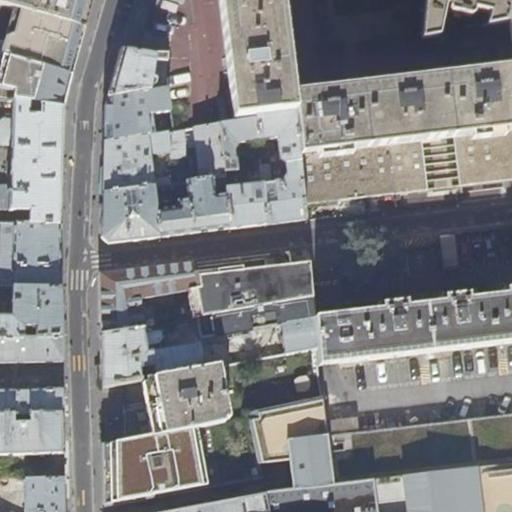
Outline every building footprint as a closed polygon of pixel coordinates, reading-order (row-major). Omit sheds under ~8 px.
[(76,59),(92,1),(92,0),(0,0),(0,6),(10,9),(1,41),(0,44),(0,57),(1,58),(72,76),(76,59)] [(280,1),(280,0),(217,0),(232,119),(294,113),(294,112),(292,95),(287,57),(280,1)] [(425,0),(423,39),(437,36),(445,3),(449,4),(448,9),(450,12),(470,16),(473,15),(474,10),(488,13),(486,26),(505,23),(509,0),(425,0)] [(164,89),(167,75),(167,54),(153,54),(136,51),(119,49),(112,75),(106,100),(164,89)] [(68,89),(72,76),(1,58),(0,57),(0,100),(13,102),(29,105),(39,106),(63,109),(68,89)] [(427,190),(421,140),(453,136),(459,186),(492,182),(511,179),(511,68),(409,81),(292,95),(294,112),(294,113),(293,114),(297,155),(303,206),(340,201),(408,192),(427,190)] [(151,138),(147,114),(167,110),(164,89),(106,100),(105,104),(104,108),(104,111),(103,143),(148,137),(148,138),(151,138)] [(0,208),(26,210),(28,210),(29,208),(59,209),(61,160),(63,109),(39,106),(39,116),(29,115),(29,105),(13,102),(12,122),(3,122),(0,127),(0,132),(0,140),(4,145),(10,145),(9,189),(0,188),(0,208)] [(297,155),(293,114),(255,119),(257,142),(275,140),(278,161),(284,166),(285,177),(280,183),(270,185),(267,166),(259,167),(261,186),(264,225),(281,223),(304,220),(303,206),(297,155)] [(257,142),(255,119),(219,123),(219,125),(222,163),(233,162),(231,155),(232,151),(236,144),(257,142)] [(222,163),(219,125),(193,130),(199,181),(224,178),(222,163)] [(153,180),(151,156),(169,155),(170,160),(186,159),(183,132),(151,138),(148,138),(148,137),(103,143),(103,165),(102,196),(154,188),(170,186),(169,180),(164,180),(164,179),(153,180)] [(229,230),(226,196),(213,197),(212,189),(225,187),(224,178),(199,181),(181,184),(184,200),(172,202),(174,210),(158,212),(154,188),(102,196),(102,199),(100,238),(104,242),(107,245),(141,240),(229,230)] [(264,225),(261,186),(225,190),(226,196),(229,230),(245,228),(264,225)] [(59,216),(59,209),(29,208),(28,210),(26,210),(27,223),(58,224),(59,216)] [(59,258),(58,224),(27,223),(0,222),(0,252),(1,280),(1,283),(0,282),(0,287),(15,287),(60,288),(59,283),(59,258)] [(140,299),(190,291),(195,320),(310,299),(308,266),(289,267),(289,258),(284,253),(247,257),(186,265),(169,267),(99,276),(100,335),(141,329),(144,329),(140,299)] [(0,338),(60,338),(60,312),(60,288),(15,287),(15,311),(9,311),(9,319),(0,318),(0,338)] [(511,289),(504,290),(505,296),(491,298),(473,300),(472,294),(442,298),(443,303),(435,304),(415,307),(405,308),(405,303),(375,306),(375,311),(347,315),(336,316),(323,317),(312,319),(314,348),(316,368),(329,366),(342,364),(511,343),(511,289)] [(155,378),(314,348),(312,319),(310,299),(195,320),(177,323),(181,343),(213,338),(213,336),(262,328),(263,325),(277,323),(281,344),(201,359),(198,345),(146,353),(141,329),(100,335),(101,363),(101,388),(123,383),(140,380),(138,373),(138,370),(152,368),(155,378)] [(61,350),(60,338),(0,338),(0,363),(12,363),(61,362),(61,350)] [(245,416),(319,400),(316,368),(314,348),(155,378),(140,380),(144,404),(146,410),(124,414),(125,443),(150,438),(198,429),(246,421),(245,416)] [(61,403),(61,391),(13,392),(0,391),(0,416),(62,415),(61,403)] [(246,421),(256,466),(291,460),(296,490),(262,495),(262,496),(265,511),(330,511),(324,439),(320,401),(319,401),(319,400),(245,416),(246,421)] [(0,455),(63,455),(62,437),(62,415),(0,416),(0,455)] [(511,511),(511,415),(324,439),(330,511),(511,511)] [(208,488),(198,429),(150,438),(125,443),(102,447),(102,456),(103,465),(103,507),(128,502),(208,488)] [(63,511),(64,511),(63,493),(63,480),(22,481),(22,511),(63,511)] [(265,511),(262,496),(173,511),(265,511)]
